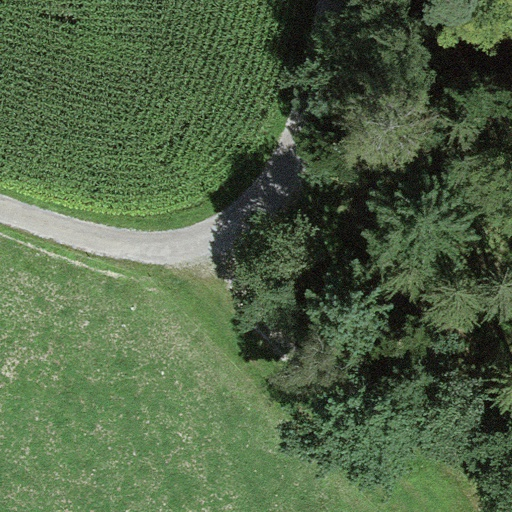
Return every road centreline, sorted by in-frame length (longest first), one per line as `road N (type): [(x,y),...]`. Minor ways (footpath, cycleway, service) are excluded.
road 1 (track): [(0,209),(158,251),(226,240),(273,202),(309,130),(339,28)]
road 2 (track): [(344,0),(339,28),(511,168)]
